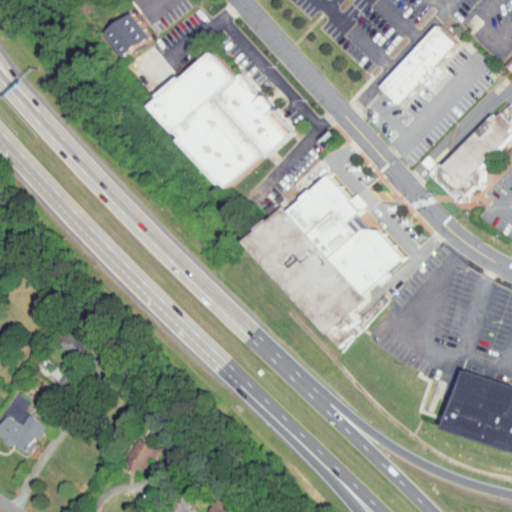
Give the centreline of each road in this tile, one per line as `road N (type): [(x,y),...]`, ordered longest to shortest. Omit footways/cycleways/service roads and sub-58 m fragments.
road 1 (residential): [(511,269),(440,221),(241,0)]
road 2 (primary): [(289,375),(54,139)]
road 3 (primary): [(0,133),(225,363)]
road 4 (primary): [(511,495),(416,461),(289,375)]
road 5 (primary): [(225,363),(382,511)]
road 6 (primary): [(225,363),(237,387),(358,511)]
road 7 (primary): [(431,511),(289,375)]
